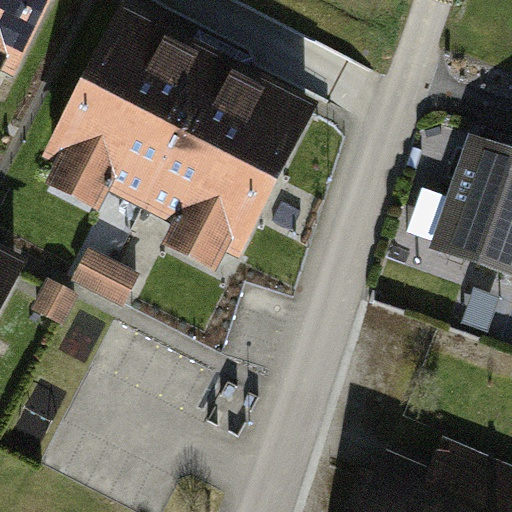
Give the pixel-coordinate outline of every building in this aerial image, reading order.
[(66,0),(0,0),(0,81),(21,92),(66,0)] [(326,107),(133,11),(57,180),(120,209),(134,190),(189,216),(187,250),(246,275),(326,107)] [(511,139),(464,119),(443,179),(423,188),(407,238),(511,283),(511,139)] [(0,355),(41,272),(0,252),(0,355)] [(151,282),(101,258),(85,291),(135,315),(151,282)] [(90,302),(56,287),(41,322),(76,336),(90,302)] [(431,482),(386,464),(367,511),(511,511),(511,480),(443,453),(431,482)]
